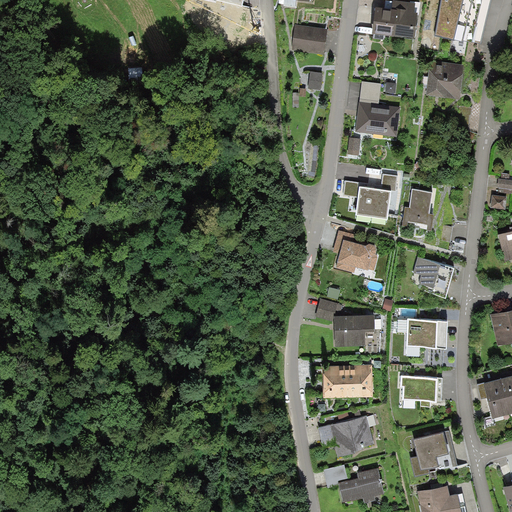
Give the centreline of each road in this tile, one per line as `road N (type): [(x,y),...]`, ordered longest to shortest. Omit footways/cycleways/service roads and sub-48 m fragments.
road 1 (residential): [(312,511),(290,352),(320,204)]
road 2 (residential): [(266,0),(280,157),(302,199),(320,204)]
road 3 (residential): [(320,204),(348,0)]
road 4 (residential): [(467,296),(486,130)]
road 5 (residential): [(473,459),(462,372),(467,296)]
road 6 (residential): [(486,130),(495,48),(511,0)]
road 7 (track): [(290,352),(172,310)]
